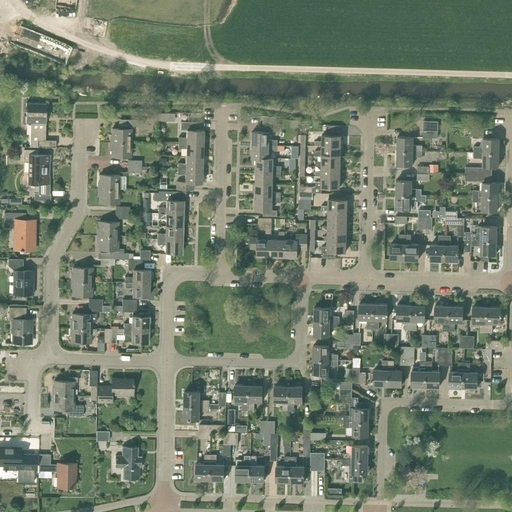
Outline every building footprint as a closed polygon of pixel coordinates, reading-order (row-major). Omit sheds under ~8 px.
[(57,55),(66,60),(75,47),(64,41),(60,47),(61,48),(57,55)] [(45,140),(46,140),(46,123),(46,103),(26,102),(26,122),(29,122),(29,124),(31,124),(31,144),(30,144),(30,146),(45,147),(45,140)] [(174,113),(159,113),(158,120),(174,121),(174,113)] [(131,143),(131,129),(132,129),(132,125),(142,126),(143,120),(129,119),(129,128),(112,128),(112,135),(111,135),(110,142),(131,143)] [(423,130),(423,137),(438,138),(438,131),(438,121),(423,121),(423,130)] [(179,137),(178,142),(203,143),(204,130),(196,130),(196,122),(181,122),(181,130),(187,130),(187,137),(179,137)] [(252,131),(252,145),(277,145),(277,138),(269,138),(269,130),(279,131),(279,123),(263,123),(263,131),(252,131)] [(322,146),(341,146),(341,140),(344,139),(342,135),(322,135),(322,140),(315,140),(315,145),(322,145),(322,146)] [(397,136),(397,151),(422,151),(422,145),(413,145),(413,137),(397,136)] [(474,146),(474,152),(499,153),(499,139),(484,138),(483,146),(474,146)] [(112,149),(112,156),(131,156),(131,143),(110,142),(110,149),(112,149)] [(203,156),(203,143),(178,142),(178,148),(186,148),(186,156),(203,156)] [(277,150),(277,145),(252,145),(252,158),(256,158),(268,158),(269,158),(269,150),(277,150)] [(322,156),(341,157),(341,150),(343,149),(342,147),(342,146),(341,146),(322,146),(322,151),(315,151),(315,156),(322,156)] [(50,184),(50,177),(47,176),(47,156),(38,156),(38,150),(24,150),(24,160),(29,160),(29,182),(39,183),(39,193),(35,193),(34,200),(50,200),(51,193),(49,193),(50,184)] [(422,151),(397,151),(397,164),(413,165),(413,157),(422,157),(422,151)] [(483,166),(498,167),(499,153),(474,152),(474,158),(483,158),(483,166)] [(202,169),(203,156),(186,156),(186,163),(178,163),(178,169),(202,169)] [(342,157),(341,157),(322,156),(322,161),(316,161),(316,166),(321,166),(341,167),(341,160),(343,160),(342,157)] [(282,171),(282,166),(273,166),(273,158),(269,158),(268,158),(256,158),(256,171),(282,171)] [(321,176),(340,177),(340,171),(343,170),(342,167),(341,167),(321,166),(321,171),(316,171),(315,176),(321,176)] [(202,182),(202,169),(178,169),(177,174),(185,175),(185,181),(177,181),(176,189),(193,189),(194,182),(202,182)] [(256,171),(256,184),(273,184),(273,176),(281,177),(282,171),(256,171)] [(98,181),(98,188),(119,189),(119,188),(125,188),(125,176),(119,176),(119,175),(100,174),(100,181),(98,181)] [(316,187),(340,187),(340,180),(343,180),(342,177),(340,177),(321,176),(321,182),(316,182),(316,187)] [(396,180),(396,194),(421,195),(421,189),(412,189),(412,181),(396,180)] [(473,196),(498,197),(498,183),(482,183),(482,190),(473,190),(473,196)] [(256,184),(255,197),(281,197),(281,192),(273,191),(273,184),(256,184)] [(119,203),(119,189),(98,188),(98,195),(100,196),(99,202),(119,203)] [(162,200),(167,200),(167,207),(159,207),(158,212),(183,213),(183,200),(176,200),(176,197),(178,197),(178,191),(159,191),(158,197),(162,197),(162,200)] [(299,199),(299,209),(304,209),(304,199),(312,199),(312,193),(300,192),(300,199),(299,199)] [(421,195),(396,194),(395,208),(411,209),(411,200),(421,201),(426,201),(426,195),(421,195)] [(482,210),(497,211),(498,197),(473,196),(472,202),(482,202),(482,210)] [(281,202),(281,197),(255,197),(255,210),(264,210),(263,216),(277,216),(277,210),(272,210),(273,202),(281,202)] [(322,205),(322,210),(349,210),(347,210),(348,204),(351,203),(350,200),(329,199),(329,206),(322,205)] [(350,213),(349,210),(322,210),(328,210),(328,220),(349,221),(349,220),(347,220),(347,214),(350,213)] [(129,218),(129,213),(115,212),(115,221),(118,221),(118,218),(129,218)] [(166,226),(183,227),(183,213),(158,212),(158,218),(166,218),(166,226)] [(16,249),(33,249),(33,219),(26,219),(26,213),(5,213),(4,219),(15,219),(14,238),(16,238),(16,249)] [(328,220),(328,226),(326,226),(322,226),(322,230),(328,230),(328,231),(349,231),(347,231),(347,224),(350,223),(349,221),(328,220)] [(118,236),(118,221),(115,221),(99,221),(99,228),(97,228),(97,235),(118,236)] [(258,249),(257,256),(271,256),(271,240),(272,224),(258,223),(258,229),(266,229),(266,239),(259,239),(259,236),(250,236),(250,249),(258,249)] [(158,233),(158,238),(182,239),(183,227),(166,226),(166,233),(158,233)] [(497,226),(481,226),(477,226),(477,234),(472,234),(472,232),(464,232),(464,237),(464,239),(472,240),(497,240),(497,226)] [(350,234),(349,231),(328,231),(328,236),(324,236),(324,240),(327,240),(348,241),(346,240),(347,234),(350,234)] [(271,240),(271,256),(284,256),(284,240),(284,239),(285,232),(279,232),(279,240),(271,240)] [(284,240),(284,256),(297,257),(297,249),(301,249),(302,250),(307,250),(307,234),(300,234),(296,234),(296,239),(284,239),(284,240)] [(391,244),(391,259),(404,259),(405,234),(399,234),(399,244),(391,244)] [(405,234),(404,259),(419,260),(419,244),(411,244),(411,234),(405,234)] [(129,259),(129,253),(124,252),(124,248),(118,248),(118,236),(97,235),(97,242),(99,242),(99,249),(110,249),(110,252),(110,258),(110,259),(115,259),(118,259),(124,259),(128,259),(129,259)] [(431,244),(430,260),(444,260),(445,235),(439,235),(439,245),(431,244)] [(445,235),(444,260),(458,261),(458,245),(451,245),(451,235),(445,235)] [(182,252),(182,239),(158,238),(157,244),(165,244),(165,252),(182,252)] [(481,254),(496,254),(497,240),(472,240),(464,239),(464,251),(471,252),(471,246),(481,246),(481,254)] [(349,244),(348,241),(327,240),(327,246),(323,246),(322,258),(336,258),(336,251),(346,251),(346,244),(349,244)] [(140,250),(140,259),(142,259),(150,259),(150,250),(140,250)] [(9,259),(9,265),(15,265),(15,270),(14,270),(14,294),(30,294),(30,281),(32,281),(33,271),(23,270),(22,270),(22,265),(23,265),(23,259),(9,259)] [(125,277),(125,282),(150,283),(150,269),(142,269),(142,265),(142,259),(140,259),(129,259),(128,259),(128,265),(128,269),(133,269),(133,277),(125,277)] [(71,274),(71,281),(92,282),(92,267),(73,267),(73,274),(71,274)] [(71,288),(73,288),(72,295),(92,296),(92,282),(71,281),(71,288)] [(149,296),(150,283),(125,282),(125,288),(133,288),(132,295),(141,296),(141,299),(148,299),(148,296),(149,296)] [(367,328),(373,329),(373,304),(359,303),(359,319),(367,319),(367,328)] [(387,304),(373,304),(373,329),(379,329),(379,319),(387,320),(387,304)] [(404,330),(411,330),(411,305),(397,304),(397,320),(405,320),(404,330)] [(425,321),(425,305),(411,305),(411,330),(416,330),(417,321),(425,321)] [(442,331),(449,331),(449,306),(435,305),(435,321),(443,321),(442,331)] [(463,306),(449,306),(449,331),(455,331),(455,322),(463,322),(463,306)] [(10,307),(10,313),(15,313),(15,319),(13,319),(13,342),(30,343),(30,330),(32,331),(32,320),(26,319),(26,307),(22,307),(10,307)] [(330,308),(314,307),(314,321),(339,322),(339,316),(330,316),(330,308)] [(486,332),(487,307),(473,307),(472,325),(481,326),(480,332),(486,332)] [(501,307),(487,307),(486,332),(492,332),(492,323),(500,323),(501,307)] [(124,328),(149,328),(149,315),(147,315),(147,312),(139,312),(139,315),(132,315),(132,323),(124,322),(124,328)] [(72,314),(72,320),(70,320),(70,327),(91,327),(91,321),(96,321),(96,314),(72,314)] [(339,328),(339,322),(314,321),(314,335),(330,335),(330,328),(339,328)] [(72,342),(91,342),(91,335),(96,335),(96,328),(91,328),(91,327),(70,327),(70,335),(72,335),(72,342)] [(124,329),(119,329),(119,333),(124,333),(132,334),(132,342),(148,342),(149,328),(124,328),(124,329)] [(110,329),(110,342),(116,342),(116,338),(116,333),(119,333),(119,329),(116,329),(110,329)] [(486,340),(486,348),(492,348),(503,349),(503,341),(486,340)] [(313,346),(313,359),(338,360),(338,355),(329,354),(329,346),(313,346)] [(338,366),(338,360),(313,359),(313,373),(321,373),(328,374),(329,365),(338,366)] [(374,369),(374,385),(387,385),(388,360),(382,360),(382,369),(374,369)] [(388,360),(387,385),(401,386),(402,370),(394,370),(394,360),(388,360)] [(464,362),(463,387),(477,388),(478,372),(470,371),(470,362),(470,360),(464,360),(464,362)] [(420,386),(425,386),(426,361),(420,361),(420,367),(412,367),(412,387),(420,387),(420,386)] [(426,361),(425,386),(439,387),(440,371),(432,371),(432,361),(426,361)] [(449,387),(463,387),(464,362),(458,362),(458,371),(450,371),(449,387)] [(352,382),(359,382),(366,382),(366,383),(370,383),(370,372),(360,372),(360,368),(353,368),(352,382)] [(52,394),(75,395),(75,382),(77,382),(77,377),(68,377),(68,381),(54,380),(54,387),(52,387),(52,394)] [(133,394),(133,378),(112,378),(112,386),(99,385),(98,401),(112,401),(112,394),(133,394)] [(242,410),(248,410),(248,385),(235,385),(234,400),(242,401),(242,410)] [(263,385),(248,385),(248,410),(254,410),(254,401),(262,401),(263,385)] [(282,411),(288,411),(289,386),(275,386),(275,402),(283,402),(282,411)] [(303,386),(289,386),(288,411),(294,411),(294,402),(302,402),(303,386)] [(352,389),(340,389),(339,399),(339,403),(350,403),(350,415),(344,415),(338,415),(338,421),(369,421),(369,408),(366,402),(357,402),(357,400),(351,399),(352,389)] [(184,391),(184,405),(209,406),(209,405),(209,400),(200,400),(200,392),(184,391)] [(84,405),(74,404),(75,395),(52,394),(52,401),(54,402),(53,409),(67,409),(67,415),(84,415),(84,409),(84,405)] [(220,411),(220,406),(219,406),(219,405),(209,405),(209,406),(184,405),(183,419),(199,419),(200,411),(209,412),(209,411),(220,411)] [(368,435),(369,421),(338,421),(343,421),(343,427),(353,427),(353,435),(368,435)] [(96,440),(109,441),(109,431),(96,430),(96,440)] [(311,432),(311,433),(311,445),(314,445),(314,439),(326,440),(326,433),(311,432)] [(343,459),(368,459),(368,445),(353,445),(347,445),(347,453),(343,453),(343,459)] [(123,467),(123,478),(139,479),(140,467),(141,467),(141,460),(138,459),(139,446),(122,446),(122,455),(115,455),(115,467),(123,467)] [(0,464),(20,465),(20,462),(32,462),(31,472),(39,473),(39,477),(39,454),(32,454),(32,457),(26,457),(26,448),(20,448),(0,447),(0,464)] [(58,487),(75,487),(75,463),(58,462),(58,464),(50,464),(50,454),(39,454),(39,477),(51,477),(51,471),(58,471),(58,487)] [(196,463),(196,479),(210,479),(210,454),(205,454),(204,463),(196,463)] [(210,454),(210,479),(224,480),(225,464),(216,464),(217,454),(210,454)] [(236,464),(236,480),(250,480),(251,455),(244,455),(244,464),(236,464)] [(251,455),(250,480),(264,481),(264,465),(256,464),(257,455),(251,455)] [(277,465),(276,481),(290,481),(291,456),(285,456),(285,465),(277,465)] [(291,456),(290,481),(304,482),(304,466),(296,465),(297,456),(291,456)] [(363,473),(368,473),(368,459),(343,459),(343,465),(349,465),(349,482),(363,482),(363,473)]
